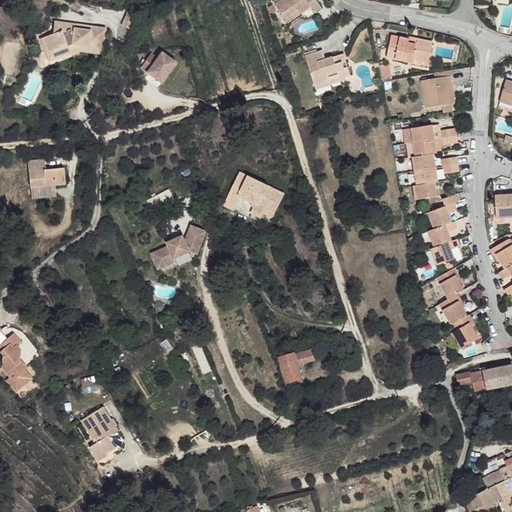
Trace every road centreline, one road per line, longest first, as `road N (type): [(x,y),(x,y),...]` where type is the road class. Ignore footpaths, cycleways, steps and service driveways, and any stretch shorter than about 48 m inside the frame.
road 1 (track): [(7,291),(91,226),(107,141),(127,127),(252,93),(271,95),(286,105),(373,381),(387,390)]
road 2 (residential): [(481,157),(473,201),(504,338),(499,351),(444,378)]
road 3 (unknown): [(293,417),(238,446),(155,467),(131,463)]
road 4 (residential): [(348,0),(482,38)]
road 5 (unclassified): [(455,511),(466,428),(444,378)]
